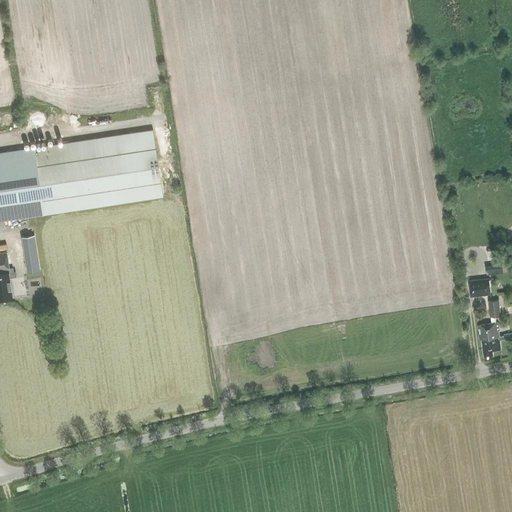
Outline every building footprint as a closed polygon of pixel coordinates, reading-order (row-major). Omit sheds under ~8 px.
[(0,221),(163,196),(153,129),(0,152),(0,221)] [(25,235),(28,260),(38,259),(35,234),(25,235)] [(0,270),(9,269),(6,252),(0,253),(0,270)] [(499,263),(487,264),(488,274),(500,273),(499,263)] [(0,297),(12,296),(8,271),(0,272),(0,297)] [(471,296),(491,294),(489,278),(469,280),(471,296)] [(498,323),(496,323),(495,316),(500,315),(498,299),(488,300),(489,312),(490,317),(491,316),(492,324),(478,326),(480,340),(482,340),(484,356),(492,355),(492,351),(500,349),(498,341),(511,339),(511,333),(504,334),(504,335),(500,335),(498,323)]
